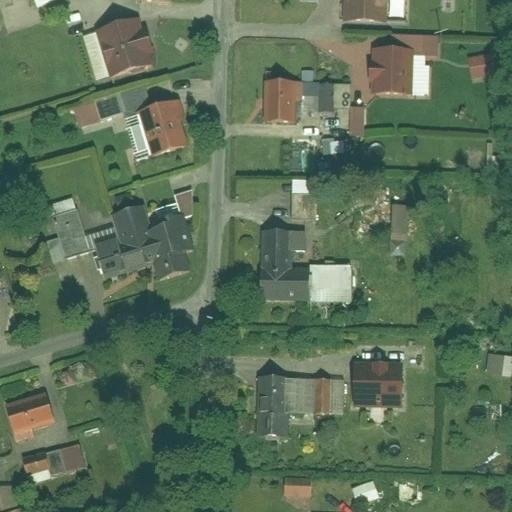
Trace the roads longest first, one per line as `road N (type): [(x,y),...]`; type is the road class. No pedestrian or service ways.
road 1 (residential): [(208,303),(226,0)]
road 2 (residential): [(0,366),(208,303)]
road 3 (residential): [(194,511),(208,303)]
